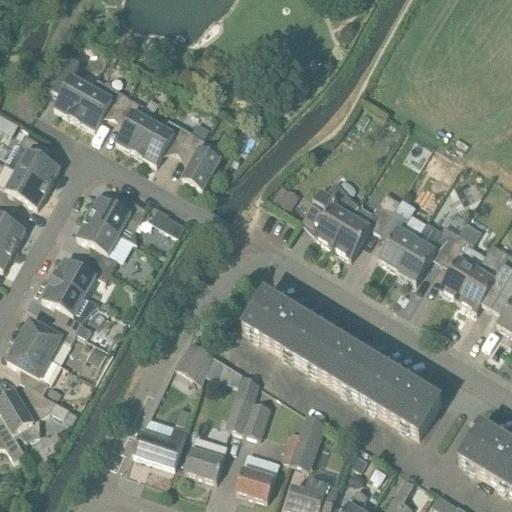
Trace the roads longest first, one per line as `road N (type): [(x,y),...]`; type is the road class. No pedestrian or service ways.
road 1 (residential): [(511,406),(284,266),(257,259)]
road 2 (unclassified): [(257,259),(231,272),(171,341),(98,493)]
road 3 (residential): [(257,259),(200,215),(91,158)]
road 4 (residential): [(0,320),(91,158)]
